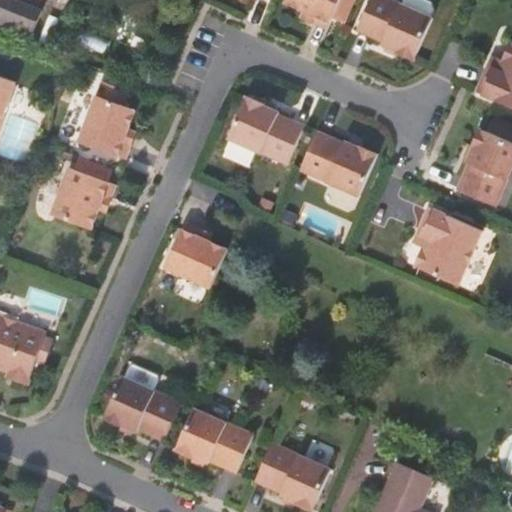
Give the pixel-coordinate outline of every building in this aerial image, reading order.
[(41,12),(12,0),(0,0),(0,24),(31,37),(41,12)] [(329,30),(342,0),(287,0),(287,3),(306,12),(316,16),(313,23),(329,30)] [(401,0),(370,0),(357,30),(384,42),(383,44),(387,46),(388,45),(399,50),(416,58),(435,15),(433,14),(437,6),(434,0),(405,0),(405,2),(401,0)] [(306,12),(303,18),(313,23),(316,16),(306,12)] [(511,43),(504,61),(498,58),(494,67),(490,65),(478,92),(511,107),(511,43)] [(397,54),(399,50),(388,45),(387,46),(386,49),(397,54)] [(494,67),(498,58),(494,56),(490,65),(494,67)] [(0,76),(0,128),(17,82),(0,76)] [(103,81),(98,96),(81,142),(126,160),(133,143),(126,140),(130,130),(137,110),(123,105),(129,91),(103,81)] [(229,138),(289,164),(307,121),(290,114),(279,109),(279,108),(275,106),(274,108),(247,97),(229,138)] [(279,109),(290,114),(292,110),(280,105),(279,108),(279,109)] [(511,122),(493,114),(491,120),(511,129),(511,140),(511,142),(511,122)] [(478,128),(471,145),(465,157),(464,156),(462,160),(465,161),(453,188),(495,206),(511,166),(511,142),(511,140),(511,129),(491,120),(486,131),(478,128)] [(126,140),(133,143),(136,133),(130,130),(126,140)] [(300,173),(360,199),(378,157),(361,149),(349,144),(350,142),(346,141),(345,143),(318,131),(300,173)] [(350,142),(349,144),(361,149),(363,145),(351,140),(350,142)] [(464,156),(465,157),(471,145),(466,143),(461,155),(464,156)] [(76,169),(71,168),(54,215),(93,229),(100,209),(104,199),(111,201),(117,185),(110,182),(114,169),(106,166),(80,157),(76,169)] [(111,201),(104,199),(100,209),(107,212),(111,201)] [(424,248),(416,267),(459,286),(484,231),(430,207),(418,234),(422,236),(418,245),(424,248)] [(229,250),(209,241),(199,237),(201,230),(185,223),(165,268),(211,288),(229,250)] [(211,235),(201,230),(199,237),(209,241),(211,235)] [(414,243),(418,245),(422,236),(418,234),(414,243)] [(0,316),(0,369),(10,373),(8,378),(29,386),(37,362),(40,353),(49,356),(54,341),(46,338),(47,334),(0,316)] [(40,353),(37,362),(46,365),(49,356),(40,353)] [(124,377),(105,418),(132,430),(131,432),(135,434),(136,433),(147,438),(164,445),(183,403),(155,390),(160,379),(158,375),(135,365),(131,367),(126,378),(124,377)] [(219,469),(236,477),(255,434),(196,408),(177,450),(204,461),(203,464),(207,466),(207,464),(219,469)] [(147,438),(136,433),(135,434),(134,437),(145,442),(147,438)] [(273,442),(255,484),(282,496),(281,498),(285,500),(285,499),(297,504),(314,511),(333,469),(273,442)] [(219,469),(207,464),(207,466),(205,468),(217,474),(219,469)] [(434,481),(397,465),(376,511),(422,511),(420,511),(434,481)] [(295,508),(297,504),(285,499),(285,500),(283,503),(295,508)]
